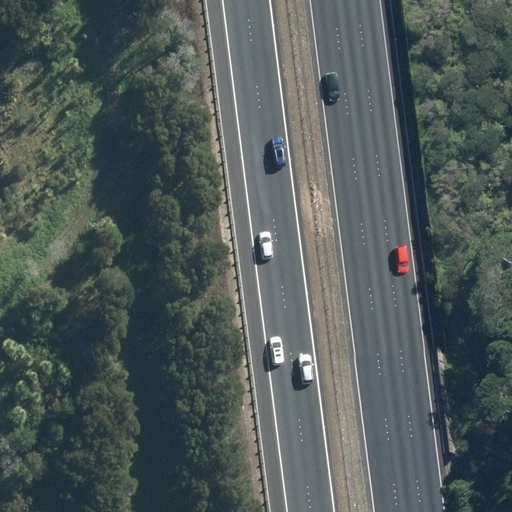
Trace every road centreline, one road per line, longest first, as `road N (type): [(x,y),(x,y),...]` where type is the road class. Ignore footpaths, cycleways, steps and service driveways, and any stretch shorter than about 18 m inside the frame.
road 1 (motorway): [(308,511),(244,0)]
road 2 (motorway): [(355,0),(417,511)]
road 3 (track): [(0,276),(50,247),(98,164),(109,0)]
